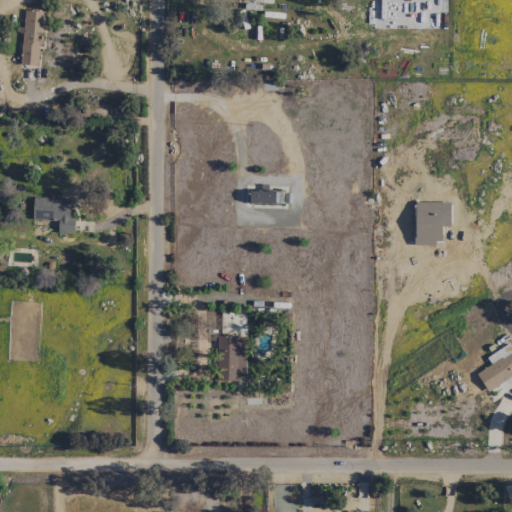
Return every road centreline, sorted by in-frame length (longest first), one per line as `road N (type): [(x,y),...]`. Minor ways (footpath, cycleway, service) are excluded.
road 1 (residential): [(0,461),(511,466)]
road 2 (residential): [(157,0),(153,465)]
